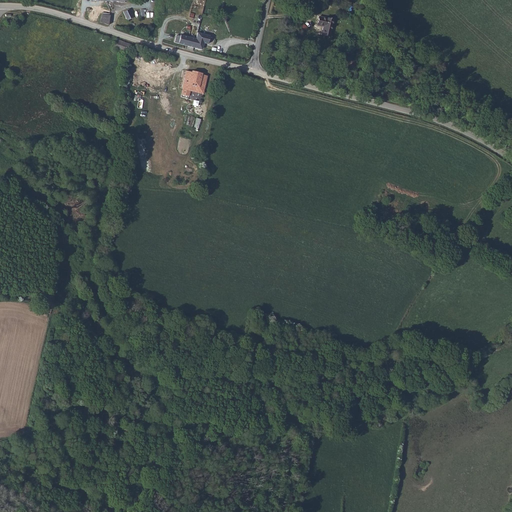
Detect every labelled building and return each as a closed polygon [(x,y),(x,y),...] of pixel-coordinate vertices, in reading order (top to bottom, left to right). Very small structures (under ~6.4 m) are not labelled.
[(132,15),(129,9),(123,12),(127,20),(133,17),(132,15)] [(100,22),(108,25),(110,15),(109,15),(102,15),(100,22)] [(330,37),(334,20),(319,17),(317,25),(323,27),(321,35),(330,37)] [(176,36),(175,40),(178,41),(178,44),(198,49),(199,44),(203,45),(205,37),(193,34),(192,40),(176,36)] [(127,53),(130,44),(115,39),(112,48),(123,52),(127,53)] [(202,73),(192,71),(192,72),(186,71),(182,89),(181,94),(189,96),(190,91),(203,94),(207,76),(201,74),(202,73)]
